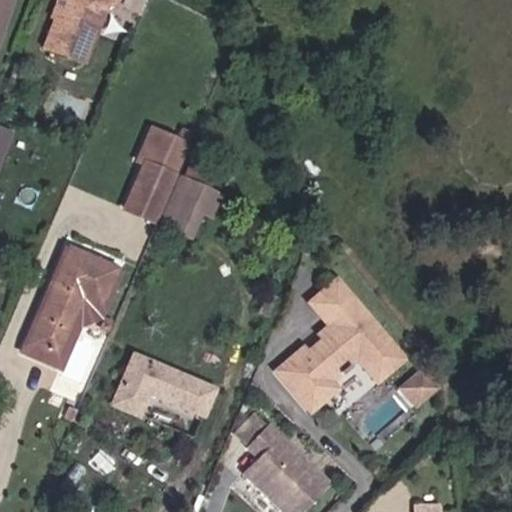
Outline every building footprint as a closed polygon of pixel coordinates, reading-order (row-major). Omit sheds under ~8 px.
[(29,35),(21,64),(58,75),(78,17),(92,21),(97,3),(98,4),(99,0),(56,0),(54,8),(44,5),(34,36),(29,35)] [(29,35),(34,36),(44,5),(34,2),(24,32),(29,35)] [(112,207),(141,217),(159,170),(130,161),(112,207)] [(151,222),(180,232),(198,185),(169,175),(151,222)] [(69,314),(86,320),(105,270),(59,254),(21,351),(51,362),(69,314)] [(285,357),(256,386),(290,419),(316,392),(314,390),(323,381),(326,383),(334,374),(332,372),(340,363),(362,385),(388,358),(313,285),(289,309),(310,331),(300,341),(305,346),(290,361),(285,357)] [(5,375),(52,393),(71,340),(93,324),(86,320),(69,314),(51,362),(21,351),(14,350),(5,375)] [(192,414),(200,391),(117,359),(99,402),(124,412),(133,392),(192,414)] [(60,394),(73,398),(76,392),(62,388),(60,394)] [(124,412),(183,434),(192,414),(133,392),(124,412)] [(316,392),(290,419),(296,425),(322,398),(316,392)] [(295,511),(312,496),(254,438),(233,458),(244,470),(228,485),(255,511),(295,511)]
